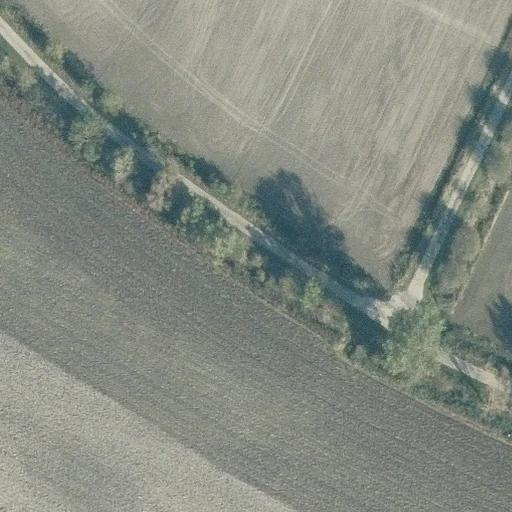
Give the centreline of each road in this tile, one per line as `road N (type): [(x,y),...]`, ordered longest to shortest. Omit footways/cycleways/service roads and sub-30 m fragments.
road 1 (unclassified): [(378,322),(81,114),(0,38)]
road 2 (unclassified): [(511,55),(378,322)]
road 3 (unclassified): [(511,390),(378,322)]
